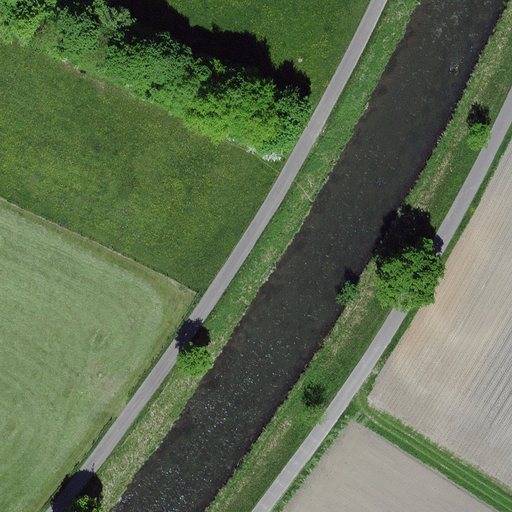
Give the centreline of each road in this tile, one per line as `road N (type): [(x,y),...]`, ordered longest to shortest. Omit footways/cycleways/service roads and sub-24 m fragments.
road 1 (track): [(373,0),(269,205),(163,371),(53,511)]
road 2 (unclassified): [(511,92),(363,370),(256,511)]
